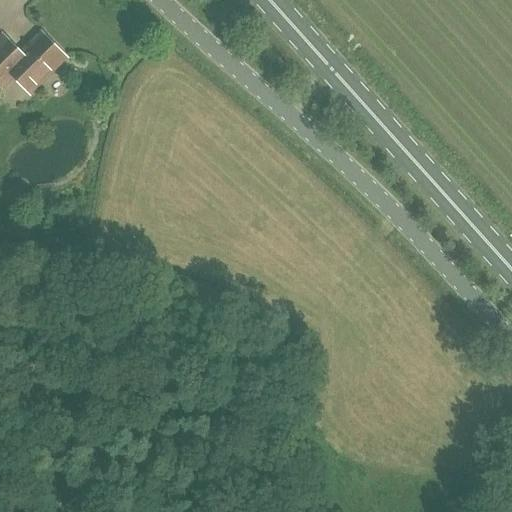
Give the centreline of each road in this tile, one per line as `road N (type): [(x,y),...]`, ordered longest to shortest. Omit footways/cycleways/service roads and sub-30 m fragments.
road 1 (unclassified): [(511,343),(345,165),(160,0)]
road 2 (primary): [(511,269),(269,0)]
